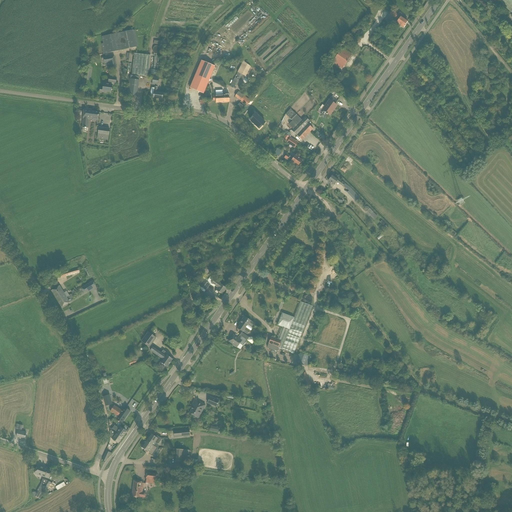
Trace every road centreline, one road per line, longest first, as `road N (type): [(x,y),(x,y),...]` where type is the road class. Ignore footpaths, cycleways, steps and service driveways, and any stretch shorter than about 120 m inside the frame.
road 1 (secondary): [(109,480),(306,190)]
road 2 (unclassified): [(306,190),(199,110),(0,91)]
road 3 (unclassified): [(93,473),(106,423),(83,355),(0,228)]
road 4 (secondary): [(306,190),(439,0)]
